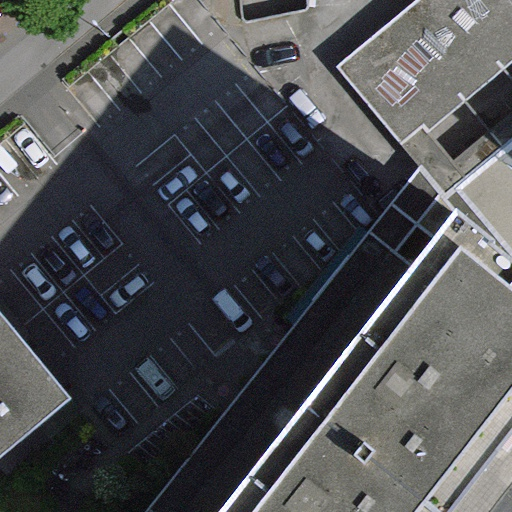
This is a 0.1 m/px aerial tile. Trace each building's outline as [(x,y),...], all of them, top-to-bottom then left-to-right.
[(511,57),(511,0),(433,0),(350,69),(410,144),(511,57)] [(511,146),(511,106),(452,157),(472,180),(511,146)] [(511,252),(511,146),(472,180),(460,189),(511,252)] [(511,262),(460,219),(420,270),(344,365),(309,408),(437,511),(446,511),(478,471),(497,445),(502,449),(511,436),(511,262)] [(344,365),(420,270),(390,247),(314,343),(344,365)] [(0,310),(0,459),(15,448),(73,399),(0,310)] [(437,511),(309,408),(274,452),(225,511),(437,511)] [(225,511),(274,452),(245,428),(178,511),(225,511)] [(511,495),(511,436),(502,449),(497,445),(478,471),(511,497),(511,495)] [(511,511),(511,495),(511,497),(478,471),(446,511),(511,511)]
